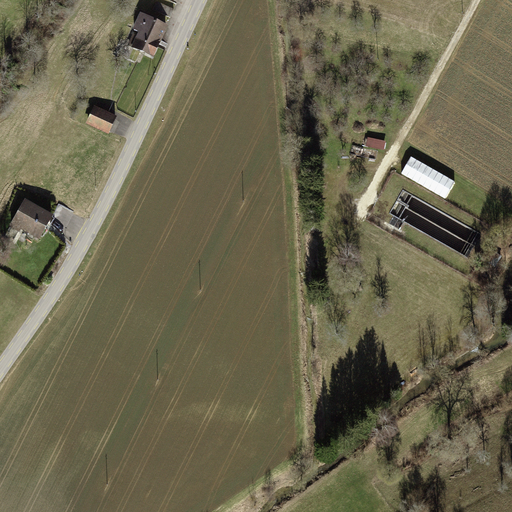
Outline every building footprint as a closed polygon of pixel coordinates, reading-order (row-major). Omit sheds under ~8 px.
[(175,10),(158,2),(154,10),(171,18),(175,10)] [(167,27),(142,15),(135,30),(142,33),(139,38),(134,35),(130,44),(135,46),(135,47),(154,56),(167,27)] [(320,21),(312,18),(309,27),(317,30),(320,21)] [(117,30),(112,27),(107,36),(112,39),(117,30)] [(112,108),(99,102),(89,123),(110,133),(116,119),(109,116),(112,108)] [(383,151),(385,142),(368,139),(366,148),(383,151)] [(399,174),(444,200),(454,183),(409,156),(399,174)] [(52,217),(26,202),(14,224),(40,239),(52,217)]
